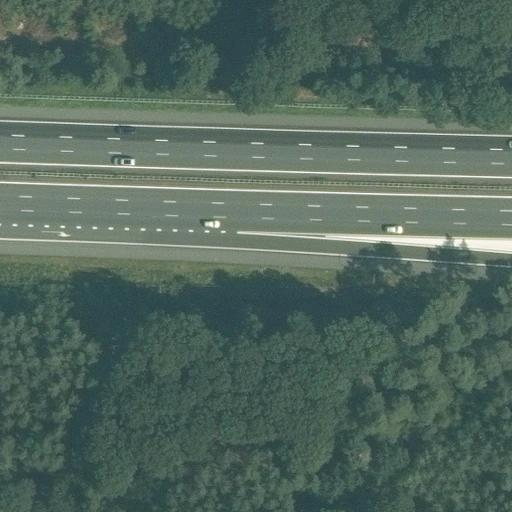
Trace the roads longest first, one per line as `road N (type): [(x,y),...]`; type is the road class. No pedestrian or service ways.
road 1 (motorway): [(511,158),(0,142)]
road 2 (motorway): [(240,211),(411,253),(511,261)]
road 3 (motorway): [(240,211),(511,217)]
road 4 (motorway): [(0,202),(240,211)]
